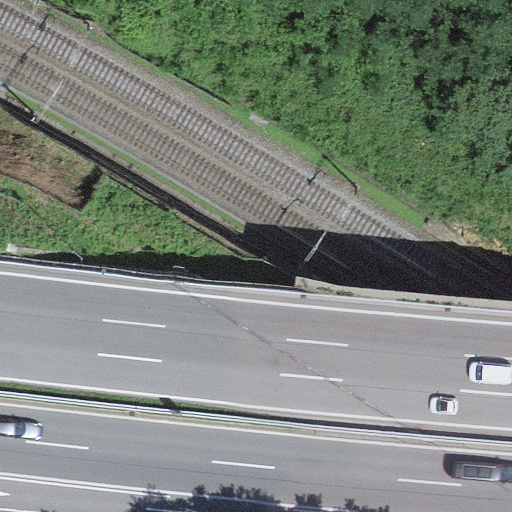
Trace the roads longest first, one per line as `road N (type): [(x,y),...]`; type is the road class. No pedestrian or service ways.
road 1 (motorway): [(511,379),(0,325)]
road 2 (motorway): [(0,439),(358,477)]
road 3 (motorway): [(0,476),(358,477)]
road 4 (motorway): [(358,477),(511,489)]
